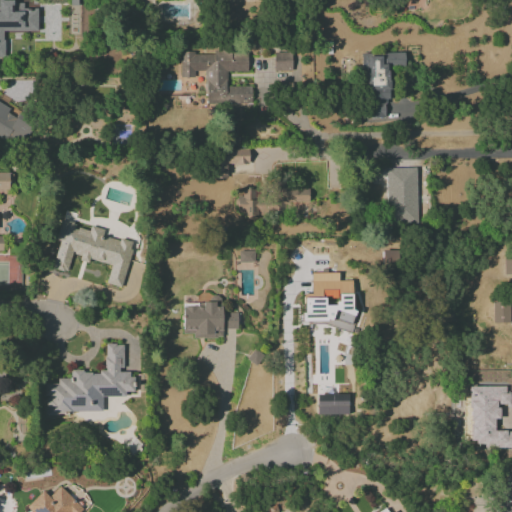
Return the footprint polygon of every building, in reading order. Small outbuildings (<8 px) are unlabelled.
[(37,32),(38,9),(22,8),(22,3),(12,3),(11,0),(0,0),(0,57),(4,58),(5,31),(37,32)] [(251,104),(251,86),(226,87),(226,72),(246,71),(246,48),(213,48),(213,53),(179,54),(180,78),(194,77),(194,71),(205,71),(205,104),(251,104)] [(274,71),(291,70),(290,52),(273,53),(274,71)] [(387,118),(388,68),(403,68),(404,55),(363,54),(362,118),(387,118)] [(0,138),(17,147),(29,122),(8,111),(10,106),(0,100),(0,138)] [(227,178),(226,164),(248,164),(248,149),(213,150),(213,179),(227,178)] [(385,168),(386,225),(416,224),(415,168),(385,168)] [(0,251),(1,251),(1,236),(0,236),(0,190),(11,191),(11,172),(0,172),(0,251)] [(308,203),(308,188),(238,188),(238,215),(285,215),(285,203),(308,203)] [(131,242),(102,236),(103,230),(89,226),(88,231),(73,228),(74,223),(60,220),(56,241),(58,241),(52,269),(67,272),(70,257),(88,260),(110,264),(106,284),(122,287),(131,242)] [(238,251),(238,263),(253,262),(253,251),(238,251)] [(382,264),(397,264),(397,251),(382,251),(382,264)] [(511,256),(503,257),(503,275),(511,274),(511,256)] [(354,326),(354,307),(351,307),(351,281),(337,281),(337,273),(311,273),(310,294),(302,294),(302,325),(354,326)] [(182,304),(182,334),(192,334),(192,338),(221,338),(221,329),(236,329),(236,313),(220,313),(220,296),(209,296),(209,304),(182,304)] [(492,324),(511,323),(511,300),(492,301),(492,324)] [(46,413),(101,414),(101,397),(124,397),(124,392),(132,392),(132,371),(122,371),(122,344),(104,344),(104,372),(70,371),(70,379),(56,378),(56,384),(44,384),(43,396),(46,396),(46,413)] [(256,365),(262,354),(253,349),(246,360),(256,365)] [(467,443),(484,443),(484,448),(511,448),(511,431),(494,431),(494,418),(498,418),(498,406),(511,406),(511,391),(505,391),(505,387),(468,386),(468,396),(463,396),(463,423),(467,423),(467,443)] [(347,394),(316,394),(316,415),(347,415),(347,394)] [(511,511),(511,474),(504,474),(505,493),(500,493),(500,511),(511,511)] [(79,511),(82,510),(59,486),(48,497),(42,491),(25,507),(30,511),(79,511)]
